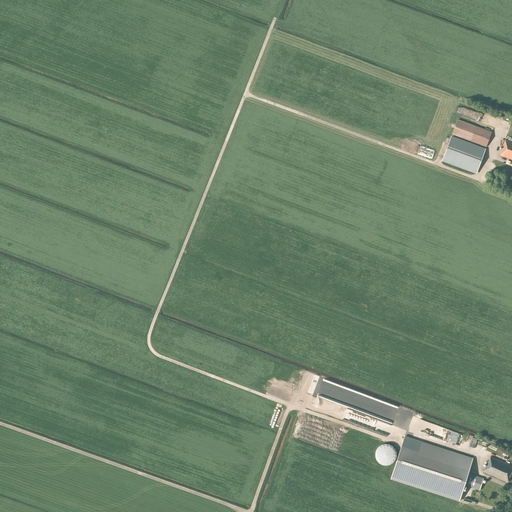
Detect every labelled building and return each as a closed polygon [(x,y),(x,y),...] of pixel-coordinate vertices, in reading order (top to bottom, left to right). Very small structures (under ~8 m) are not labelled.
[(470,114),(472,110),(462,106),(459,115),(466,118),(467,113),(470,114)] [(496,119),(476,111),(474,116),(484,121),(484,119),(494,124),(496,119)] [(458,119),(452,134),(486,147),(492,132),(489,131),(489,129),(486,128),(485,129),(458,119)] [(485,149),(469,144),(451,137),(442,160),(476,173),(485,149)] [(511,159),(511,142),(504,139),(503,140),(505,141),(501,150),(502,150),(500,155),(511,159)] [(350,395),(347,403),(384,415),(382,419),(378,418),(376,426),(402,434),(404,428),(405,428),(406,427),(413,429),(417,417),(350,395)] [(473,458),(421,441),(418,451),(401,446),(390,479),(459,502),(464,486),(480,491),(484,479),(468,474),(473,458)] [(387,444),(386,444),(385,444),(384,444),(383,444),(382,445),(381,445),(380,445),(379,446),(379,447),(378,447),(378,448),(377,448),(377,449),(376,450),(376,451),(375,452),(375,453),(375,454),(375,455),(375,457),(376,458),(376,459),(376,460),(377,461),(378,462),(379,463),(380,464),(381,464),(382,465),(384,465),(385,465),(386,465),(388,465),(389,465),(390,465),(391,464),(392,464),(392,463),(394,462),(395,461),(395,460),(396,459),(396,458),(396,457),(397,456),(397,455),(397,454),(396,453),(396,452),(396,451),(396,450),(395,450),(395,449),(395,448),(394,448),(393,447),(392,446),(391,445),(390,445),(388,444),(387,444)] [(508,482),(511,472),(511,466),(490,457),(488,462),(488,461),(484,470),(483,470),(482,471),(508,482)]
